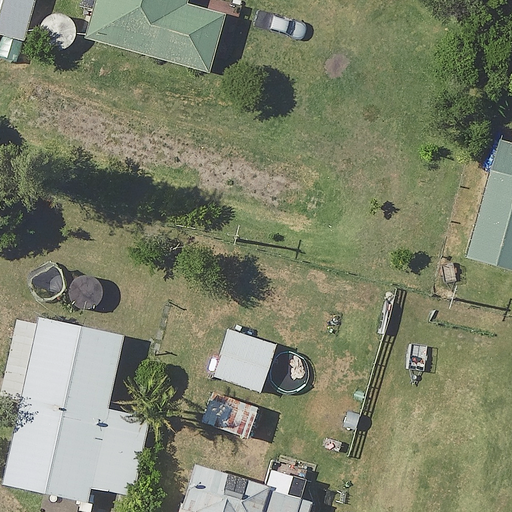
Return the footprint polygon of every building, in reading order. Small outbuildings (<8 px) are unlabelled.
[(27,0),(0,0),(0,33),(19,38),(27,0)] [(178,0),(90,0),(80,36),(200,72),(217,15),(177,3),(178,0)] [(511,145),(491,140),(460,256),(511,269),(511,145)] [(332,296),(320,349),(383,363),(395,309),(332,296)] [(113,332),(9,314),(0,365),(0,387),(13,390),(0,464),(0,485),(79,499),(81,485),(126,493),(139,417),(100,410),(113,332)] [(269,342),(220,327),(206,375),(255,389),(269,342)] [(251,402),(205,388),(194,421),(241,436),(251,402)] [(262,465),(258,481),(182,461),(168,511),(313,511),(321,480),(262,465)]
